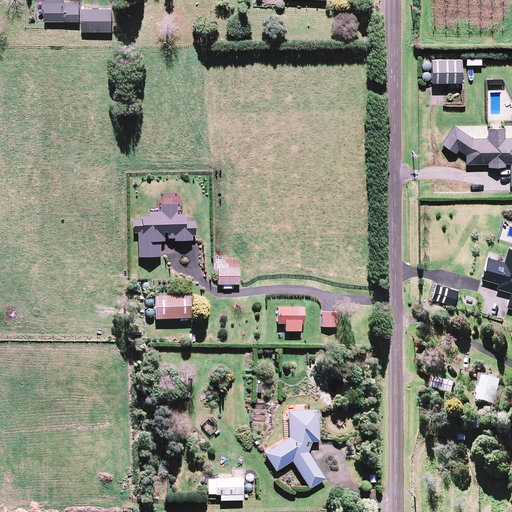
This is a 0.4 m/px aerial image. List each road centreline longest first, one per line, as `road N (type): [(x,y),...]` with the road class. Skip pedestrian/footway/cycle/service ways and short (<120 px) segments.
road 1 (unclassified): [(395,511),(393,0)]
road 2 (unknown): [(394,302),(211,280),(188,257)]
